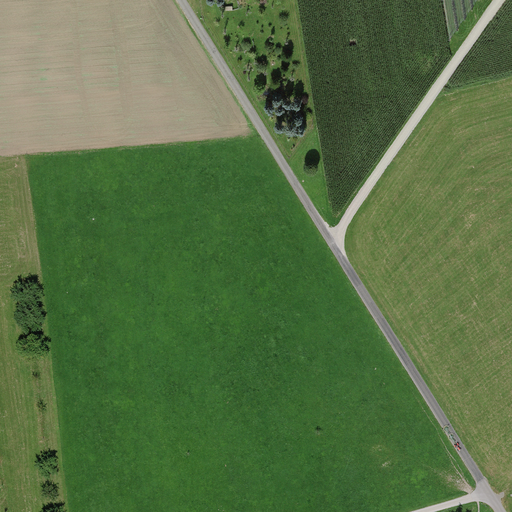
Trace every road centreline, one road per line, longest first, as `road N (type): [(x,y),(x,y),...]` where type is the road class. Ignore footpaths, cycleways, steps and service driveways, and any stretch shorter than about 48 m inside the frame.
road 1 (residential): [(182,0),(499,511)]
road 2 (track): [(341,255),(358,201),(501,0)]
